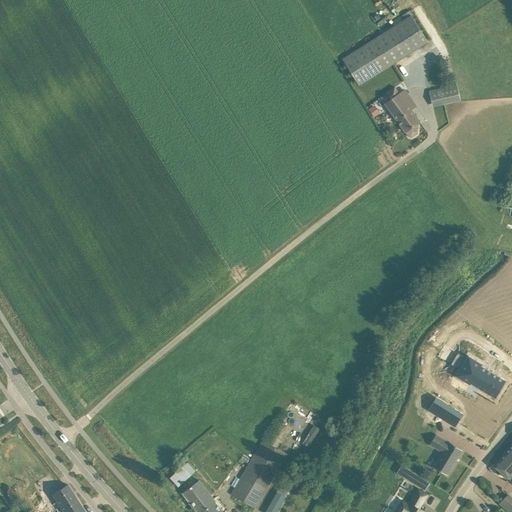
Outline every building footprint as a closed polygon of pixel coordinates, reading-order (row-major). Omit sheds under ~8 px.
[(410,10),(402,15),(404,19),(411,15),(413,13),(410,10)] [(344,57),(361,84),(428,41),(411,15),(404,19),(344,57)] [(457,85),(429,91),(433,107),(461,101),(457,85)] [(417,124),(420,122),(400,93),(386,104),(406,132),(408,130),(411,134),(414,135),(419,132),(419,127),(417,124)] [(375,105),(369,109),(374,117),(380,113),(375,105)] [(460,369),(459,370),(473,378),(470,384),(470,385),(471,384),(471,383),(496,398),(507,380),(484,366),(482,365),(483,364),(469,355),(468,355),(466,358),(460,369)] [(480,423),(458,410),(456,413),(438,402),(424,426),(429,428),(437,414),(473,436),(480,423)] [(463,450),(436,434),(429,445),(442,453),(434,467),(447,475),(463,450)] [(232,494),(255,507),(287,453),(264,440),(232,494)] [(511,445),(494,465),(510,479),(511,476),(511,445)] [(401,464),(397,472),(409,479),(413,471),(401,464)] [(184,466),(170,477),(178,486),(192,474),(184,466)] [(223,511),(215,502),(216,501),(199,480),(183,492),(198,511),(223,511)] [(63,511),(85,511),(67,484),(52,494),(63,511)] [(427,494),(419,490),(409,505),(403,501),(396,511),(424,511),(418,508),(427,494)] [(277,491),(265,511),(277,511),(286,497),(277,491)] [(511,511),(511,497),(509,494),(499,503),(508,511),(511,511)]
